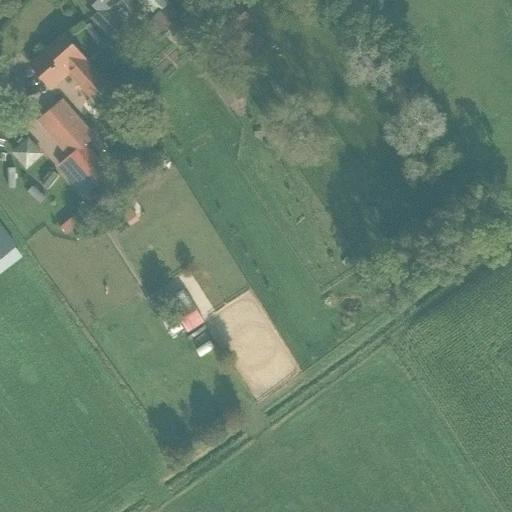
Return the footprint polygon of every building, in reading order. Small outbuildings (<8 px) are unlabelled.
[(86,0),(98,12),(92,18),(111,38),(124,26),(108,9),(118,0),(86,0)] [(141,0),(156,15),(151,19),(165,32),(166,33),(181,19),(168,4),(168,3),(165,0),(141,0)] [(229,39),(252,20),(238,3),(215,22),(209,16),(201,22),(228,52),(236,47),(229,39)] [(196,45),(180,27),(171,37),(187,54),(196,45)] [(90,98),(99,107),(114,93),(106,85),(84,59),(64,35),(47,50),(50,53),(33,68),(50,88),(68,73),(90,98)] [(205,72),(227,107),(247,95),(225,60),(205,72)] [(70,158),(59,167),(74,187),(86,177),(93,184),(106,173),(83,146),(94,137),(62,101),(38,122),(70,158)] [(138,219),(127,202),(118,209),(129,225),(130,226),(138,219)] [(0,257),(15,245),(0,225),(0,257)] [(183,290),(168,299),(180,318),(195,308),(183,290)]
